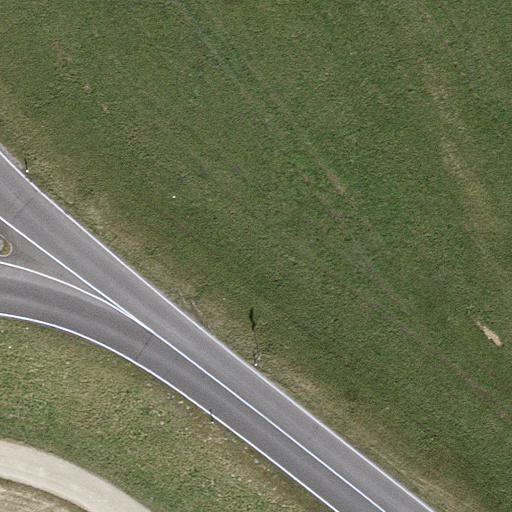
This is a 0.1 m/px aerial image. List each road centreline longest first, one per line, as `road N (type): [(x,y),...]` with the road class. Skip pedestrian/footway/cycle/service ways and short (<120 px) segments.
road 1 (primary): [(392,511),(185,358)]
road 2 (primary): [(185,358),(0,180)]
road 3 (primary): [(0,275),(45,286),(185,358)]
road 4 (track): [(0,468),(98,498),(113,511)]
